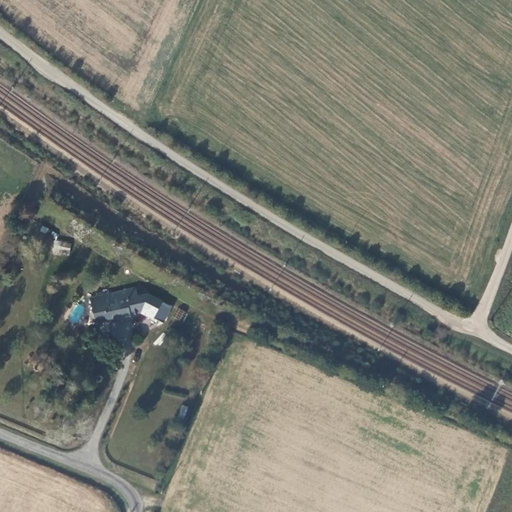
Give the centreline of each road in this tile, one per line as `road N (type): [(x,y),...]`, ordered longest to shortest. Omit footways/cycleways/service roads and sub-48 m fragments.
road 1 (unclassified): [(0,32),(186,163),(511,349)]
road 2 (unclassified): [(134,511),(118,482),(0,433)]
road 3 (unknown): [(84,468),(128,359),(130,329)]
